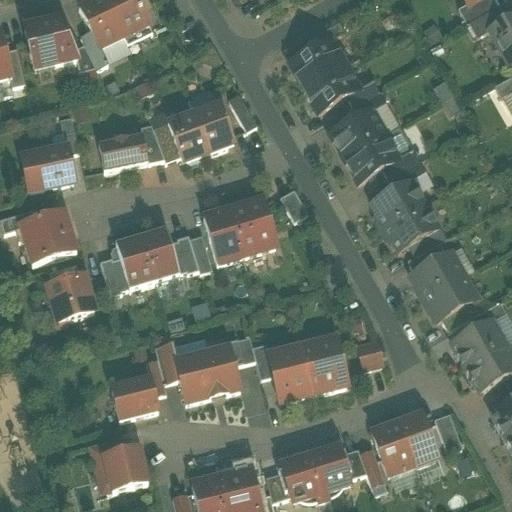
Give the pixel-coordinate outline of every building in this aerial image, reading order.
[(131,0),(108,0),(102,4),(123,47),(134,42),(148,35),(131,0)] [(466,32),(468,31),(497,14),(489,0),(467,13),(467,11),(457,17),(466,32)] [(460,0),(467,11),(467,13),(489,0),(460,0)] [(100,58),(123,47),(102,4),(78,15),(91,41),(99,59),(100,58)] [(499,13),(497,14),(468,31),(476,46),(488,39),(488,38),(507,28),(499,13)] [(488,39),(508,73),(511,70),(511,24),(507,28),(488,38),(488,39)] [(23,35),(34,79),(76,69),(77,68),(72,59),(57,27),(23,35)] [(312,45),(318,55),(330,48),(331,49),(345,41),(338,30),(312,45)] [(152,42),(148,35),(134,42),(137,49),(152,42)] [(80,46),(83,54),(95,77),(95,78),(107,72),(100,58),(99,59),(91,41),(80,46)] [(134,42),(123,47),(126,54),(137,49),(134,42)] [(0,43),(0,89),(9,87),(11,87),(4,60),(0,43)] [(289,72),(303,97),(345,74),(331,49),(330,48),(318,55),(289,72)] [(79,81),(95,77),(83,54),(72,59),(77,68),(76,69),(79,81)] [(9,87),(11,95),(24,92),(16,57),(4,60),(11,87),(9,87)] [(359,98),(345,74),(303,97),(317,122),(347,105),(359,98)] [(511,84),(494,95),(500,106),(511,99),(511,84)] [(447,89),(435,94),(447,122),(459,117),(447,89)] [(347,105),(353,116),(379,101),(372,90),(359,98),(347,105)] [(386,112),(379,101),(353,116),(348,118),(354,129),(371,119),(372,120),(386,112)] [(228,110),(246,141),(257,135),(239,104),(228,110)] [(218,114),(193,123),(208,163),(233,154),(218,114)] [(329,143),(343,167),(385,143),(372,120),(371,119),(354,129),(329,143)] [(182,173),(208,163),(193,123),(167,132),(180,166),(182,173)] [(66,158),(67,164),(79,161),(71,126),(60,128),(66,158)] [(163,168),(164,172),(180,166),(167,132),(152,138),(163,168)] [(140,137),(142,146),(148,172),(163,168),(152,138),(151,134),(140,137)] [(398,167),(385,143),(343,167),(357,192),(381,178),(399,168),(398,167)] [(98,155),(103,181),(148,172),(142,146),(127,149),(127,147),(112,150),(113,152),(98,155)] [(23,167),(30,201),(73,191),(67,164),(66,158),(23,167)] [(381,178),(388,188),(419,170),(412,159),(398,167),(399,168),(381,178)] [(425,181),(419,170),(388,188),(394,199),(411,189),(425,181)] [(411,189),(418,201),(431,193),(425,181),(411,189)] [(369,213),(383,237),(425,213),(418,201),(411,189),(394,199),(369,213)] [(279,207),(293,231),(307,223),(293,199),(279,207)] [(261,210),(228,220),(242,266),(275,256),(261,210)] [(439,237),(425,213),(383,237),(397,261),(407,256),(439,238),(439,237)] [(0,228),(0,230),(3,242),(15,239),(21,237),(20,235),(37,230),(34,218),(0,228)] [(216,273),(242,266),(228,220),(202,227),(216,273)] [(20,235),(21,237),(26,253),(32,274),(76,261),(64,222),(37,230),(20,235)] [(18,249),(26,253),(21,237),(15,239),(18,249)] [(179,284),(179,282),(169,252),(165,238),(140,246),(154,292),(179,284)] [(407,256),(413,266),(438,252),(445,248),(439,238),(407,256)] [(186,282),(198,279),(189,248),(188,244),(176,248),(177,249),(186,280),(186,282)] [(201,244),(189,248),(198,279),(199,282),(211,279),(201,244)] [(115,253),(119,267),(128,298),(129,299),(154,292),(140,246),(115,253)] [(177,249),(169,252),(179,282),(186,280),(177,249)] [(445,264),(438,252),(413,266),(407,270),(414,282),(445,264)] [(411,284),(424,307),(463,285),(450,262),(445,264),(414,282),(411,284)] [(99,270),(110,305),(121,302),(121,300),(112,269),(111,267),(99,270)] [(121,300),(128,298),(119,267),(112,269),(121,300)] [(48,282),(52,295),(79,287),(75,274),(48,282)] [(158,305),(183,298),(179,284),(154,292),(158,305)] [(47,296),(55,322),(58,332),(68,329),(94,321),(83,285),(79,287),(52,295),(47,296)] [(476,307),(463,285),(424,307),(436,330),(440,328),(471,310),(476,307)] [(447,340),(468,328),(478,322),(471,310),(440,328),(447,340)] [(499,310),(478,322),(468,328),(474,338),(491,328),(492,329),(506,321),(499,310)] [(65,335),(68,329),(58,332),(55,322),(52,327),(53,333),(59,336),(65,335)] [(450,352),(464,377),(505,353),(492,329),(491,328),(474,338),(450,352)] [(233,374),(255,369),(252,356),(249,346),(225,352),(227,357),(229,357),(233,374)] [(308,355),(299,357),(311,403),(346,394),(334,348),(326,350),(325,349),(307,353),(308,355)] [(357,355),(362,378),(382,373),(376,350),(357,355)] [(155,357),(158,370),(163,392),(179,388),(175,370),(176,370),(172,353),(155,357)] [(265,353),(252,356),(255,369),(259,388),(271,385),(273,384),(268,364),(265,353)] [(511,364),(505,353),(464,377),(478,401),(502,387),(511,381),(511,364)] [(227,357),(196,365),(206,407),(239,399),(233,374),(229,357),(227,357)] [(280,411),(311,403),(299,357),(268,364),(273,384),(271,385),(274,398),(276,397),(280,411)] [(185,412),(206,407),(196,365),(176,370),(175,370),(179,388),(185,412)] [(166,402),(163,392),(158,370),(146,373),(149,388),(150,388),(154,405),(166,402)] [(511,381),(502,387),(508,398),(511,395),(511,381)] [(111,398),(119,429),(158,419),(154,405),(150,388),(149,388),(111,398)] [(511,409),(490,422),(504,446),(511,441),(511,409)] [(434,427),(446,461),(461,455),(449,421),(434,427)] [(421,423),(398,432),(414,475),(437,466),(421,423)] [(387,485),(414,475),(398,432),(371,442),(387,485)] [(127,447),(121,449),(124,461),(130,459),(127,447)] [(99,453),(102,466),(103,466),(124,461),(121,449),(120,448),(99,453)] [(97,486),(107,484),(103,466),(102,466),(99,453),(88,456),(96,487),(97,486)] [(347,487),(345,482),(339,461),(337,456),(323,460),(324,463),(317,465),(316,462),(309,464),(323,510),(325,510),(329,508),(328,506),(333,505),(338,501),(341,497),(349,494),(347,487)] [(124,461),(103,466),(107,484),(111,499),(111,501),(147,492),(138,457),(130,459),(124,461)] [(347,487),(365,482),(359,464),(357,458),(344,462),(350,481),(345,482),(347,487)] [(372,459),(359,464),(365,482),(370,494),(383,489),(372,459)] [(344,462),(343,460),(339,461),(345,482),(350,481),(344,462)] [(317,511),(321,511),(323,510),(309,464),(301,467),(302,469),(295,472),(294,469),(280,473),(282,479),(289,500),(290,505),(292,511),(300,510),(305,511),(311,511),(316,510),(316,511),(317,511)] [(235,482),(216,487),(222,511),(259,511),(258,505),(256,497),(254,491),(250,492),(249,489),(251,478),(246,480),(245,476),(234,479),(235,482)] [(289,500),(282,479),(277,480),(278,482),(284,501),(289,500)] [(269,502),(272,511),(290,505),(289,500),(284,501),(278,482),(265,486),(269,502)] [(107,484),(97,486),(101,502),(111,499),(107,484)] [(195,511),(222,511),(216,487),(191,494),(195,511)] [(370,494),(373,502),(386,498),(383,489),(370,494)] [(259,511),(271,511),(272,511),(269,502),(258,505),(259,511)] [(171,507),(172,511),(189,511),(187,503),(171,507)]
